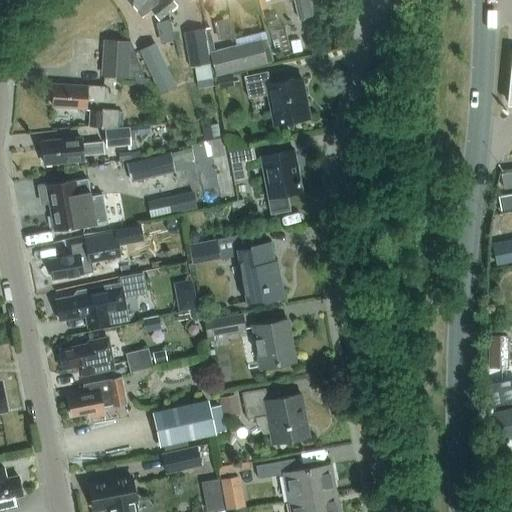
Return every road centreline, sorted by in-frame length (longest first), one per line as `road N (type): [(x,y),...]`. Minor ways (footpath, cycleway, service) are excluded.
road 1 (residential): [(379,0),(336,213),(341,278),(394,511)]
road 2 (tertiary): [(486,0),(459,350),(463,511)]
road 3 (residential): [(60,511),(0,202)]
